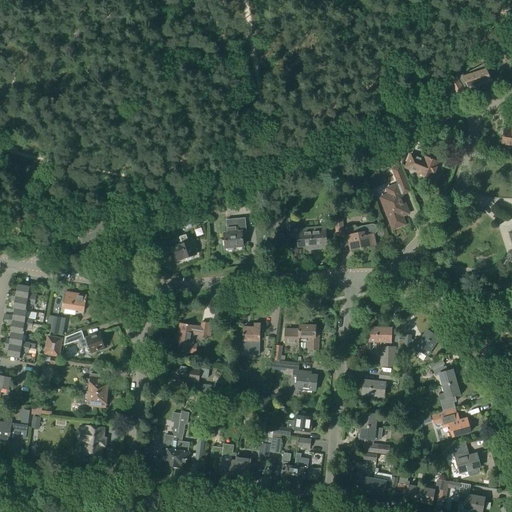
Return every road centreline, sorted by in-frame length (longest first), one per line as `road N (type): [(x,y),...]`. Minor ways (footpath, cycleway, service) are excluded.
road 1 (track): [(479,109),(446,113),(117,225),(131,284)]
road 2 (residential): [(324,511),(350,278)]
road 3 (residential): [(392,280),(458,189),(479,109),(511,95)]
road 4 (tertiary): [(350,278),(167,287)]
road 5 (residential): [(126,497),(141,351)]
road 6 (residential): [(0,484),(126,497)]
